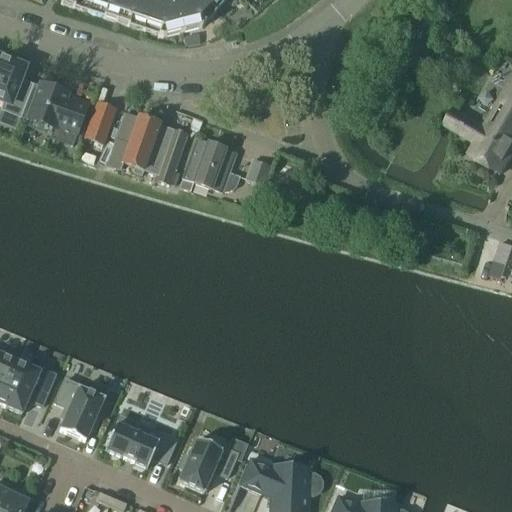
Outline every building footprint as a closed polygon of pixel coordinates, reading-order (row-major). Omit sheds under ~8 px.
[(61,0),(59,7),(162,41),(201,31),(228,0),(61,0)] [(191,39),(184,41),(186,48),(193,46),(191,39)] [(0,105),(2,106),(0,112),(0,113),(19,121),(32,87),(19,82),(23,71),(0,62),(0,105)] [(511,80),(483,131),(455,115),(446,130),(471,145),(465,155),(501,176),(511,156),(511,80)] [(20,119),(26,122),(53,132),(50,141),(72,149),(87,108),(66,100),(67,96),(39,86),(38,89),(32,87),(20,119)] [(84,141),(102,148),(115,114),(96,107),(84,141)] [(122,166),(135,171),(133,175),(142,178),(143,174),(156,178),(155,182),(174,189),(178,176),(186,153),(182,151),(186,139),(171,134),(168,142),(155,137),(158,128),(142,122),(124,116),(106,168),(120,173),(122,166)] [(178,191),(189,195),(192,187),(210,194),(210,193),(221,196),(221,194),(225,195),(228,195),(231,193),(234,191),(236,188),(238,181),(239,181),(239,180),(228,176),(235,157),(224,153),(225,152),(207,145),(206,146),(196,142),(189,161),(178,191)] [(245,183),(263,190),(271,170),(252,163),(245,183)] [(384,214),(381,223),(388,225),(390,216),(384,214)] [(324,215),(321,223),(335,227),(337,218),(324,215)] [(410,225),(408,231),(415,234),(417,227),(410,225)] [(0,397),(14,365),(0,358),(0,397)] [(0,397),(0,408),(20,418),(26,405),(40,411),(54,379),(39,372),(38,375),(14,365),(0,397)] [(64,383),(53,407),(64,412),(60,421),(63,423),(58,434),(84,445),(89,433),(93,435),(99,421),(95,420),(102,403),(78,393),(79,390),(64,383)] [(146,472),(150,463),(165,469),(175,445),(160,438),(156,446),(115,428),(104,454),(146,472)] [(207,486),(211,487),(215,477),(226,482),(236,458),(221,451),(220,454),(195,443),(188,460),(184,459),(178,472),(182,474),(177,486),(203,497),(207,486)] [(271,472),(250,463),(239,489),(261,498),(261,497),(269,497),(268,511),(306,511),(307,496),(312,497),(316,495),(319,491),(319,486),(317,482),(313,480),(308,479),(308,473),(271,471),(271,472)] [(0,511),(23,511),(27,505),(0,491),(0,511)] [(337,500),(332,511),(396,511),(396,510),(392,509),(392,507),(393,497),(363,495),(362,505),(362,508),(358,508),(358,509),(337,500)] [(112,502),(99,496),(95,504),(109,510),(112,502)] [(123,511),(126,508),(112,502),(109,510),(113,511),(123,511)]
